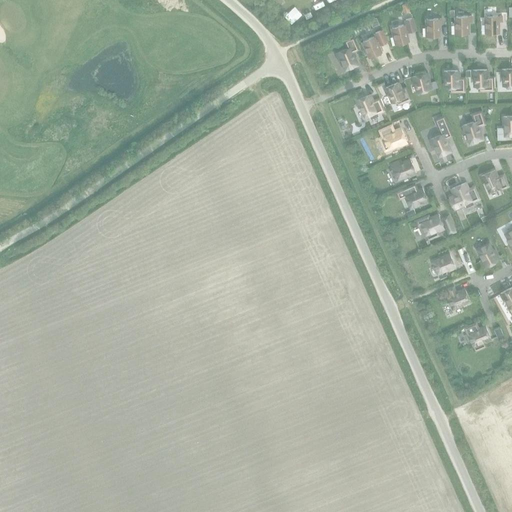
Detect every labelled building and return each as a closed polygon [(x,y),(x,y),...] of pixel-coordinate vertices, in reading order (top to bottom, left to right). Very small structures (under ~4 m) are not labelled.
[(486,33),(498,32),(498,21),(502,21),(502,15),(486,15),(486,33)] [(456,33),(468,33),(468,21),(472,21),(472,16),(456,16),(456,33)] [(426,35),(438,35),(438,24),(442,24),(442,18),(426,18),(426,35)] [(396,44),(407,41),(404,30),(408,29),(407,23),(392,27),(396,44)] [(369,56),(380,52),(375,41),(379,40),(380,42),(385,40),(380,28),(375,31),(376,34),(362,41),(369,56)] [(345,69),(356,64),(353,56),(354,56),(352,51),(357,48),(352,37),(344,40),(347,48),(336,53),(339,59),(340,59),(345,69)] [(504,85),(511,84),(511,68),(502,69),(502,76),(504,76),(504,85)] [(475,85),(479,85),(479,89),(493,89),(493,76),(487,76),(486,69),(472,70),(473,77),(475,77),(475,85)] [(446,78),(446,86),(450,86),(450,90),(464,90),(464,77),(458,77),(457,70),(443,71),(444,78),(446,78)] [(419,91),(430,88),(426,73),(412,76),(414,83),(416,83),(419,91)] [(387,94),(389,93),(393,101),(396,100),(398,103),(410,98),(405,86),(400,89),(397,82),(384,88),(387,94)] [(370,94),(364,96),(356,100),(359,107),(361,106),(365,116),(370,114),(371,118),(378,115),(377,112),(384,110),(379,98),(373,101),(370,94)] [(467,131),(470,142),(482,138),(480,130),(481,130),(479,125),(485,123),(481,111),(472,113),(475,121),(463,125),(465,132),(467,131)] [(444,115),(436,119),(442,134),(430,139),(433,146),(435,145),(439,155),(451,150),(447,142),(448,142),(446,137),(452,135),(444,115)] [(505,123),(505,135),(511,134),(511,115),(503,116),(503,123),(505,123)] [(400,145),(407,142),(400,127),(394,130),(391,125),(380,130),(383,136),(384,136),(389,147),(399,143),(400,145)] [(409,176),(416,173),(410,158),(401,162),(400,160),(391,164),(392,167),(393,167),(394,169),(390,170),(393,177),(397,176),(398,178),(408,174),(409,176)] [(490,192),(501,187),(502,188),(508,185),(503,174),(498,176),(495,169),(481,175),(484,182),(485,182),(490,192)] [(466,182),(451,188),(454,195),(456,194),(460,205),(465,203),(467,206),(474,203),(472,201),(479,198),(474,186),(469,189),(466,182)] [(421,204),(428,201),(422,187),(415,190),(413,184),(401,189),(404,196),(405,196),(410,207),(420,202),(421,204)] [(437,231),(444,228),(438,214),(429,217),(428,215),(419,219),(420,223),(421,223),(426,234),(436,229),(437,231)] [(446,220),(448,226),(454,223),(451,217),(446,220)] [(485,266),(499,258),(494,250),(493,250),(489,243),(478,249),(483,259),(481,259),(485,266)] [(449,270),(455,267),(449,253),(440,257),(441,258),(433,261),(438,273),(448,268),(449,270)] [(470,302),(464,288),(456,291),(453,286),(448,288),(451,294),(448,296),(453,308),(463,303),(464,305),(470,302)] [(511,286),(500,293),(504,300),(505,299),(511,309),(511,307),(511,286)] [(484,342),(491,339),(485,325),(478,328),(476,322),(465,327),(467,334),(465,335),(468,342),(471,340),(473,345),(484,340),(484,342)] [(503,334),(500,327),(494,329),(498,337),(503,334)]
